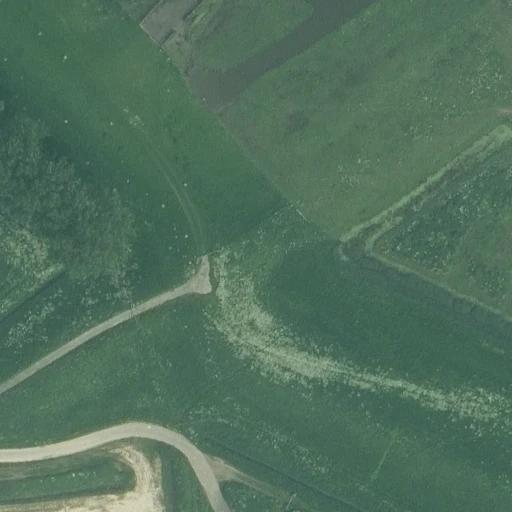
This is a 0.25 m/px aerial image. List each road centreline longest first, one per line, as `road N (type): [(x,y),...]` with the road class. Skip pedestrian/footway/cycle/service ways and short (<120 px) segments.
road 1 (track): [(200,286),(231,343),(279,379),(511,490)]
road 2 (track): [(200,286),(202,231),(178,188),(0,27)]
road 3 (track): [(0,390),(119,318),(200,286)]
road 4 (unclassified): [(202,469),(174,440),(140,433),(0,456)]
